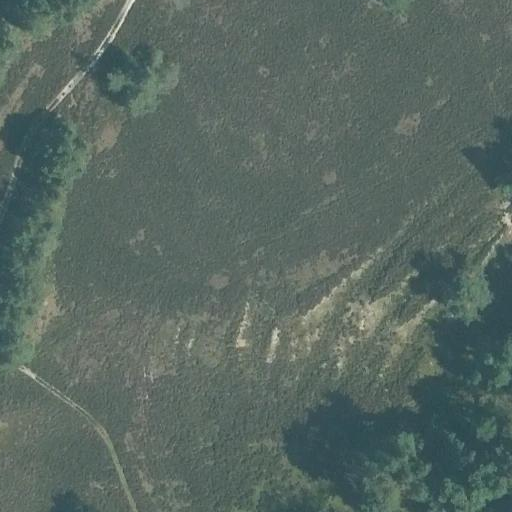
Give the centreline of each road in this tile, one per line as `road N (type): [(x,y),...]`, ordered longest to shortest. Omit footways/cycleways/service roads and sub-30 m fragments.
road 1 (track): [(511,119),(112,301),(19,367)]
road 2 (track): [(0,215),(26,140),(132,0)]
road 3 (track): [(134,511),(104,432),(0,354)]
